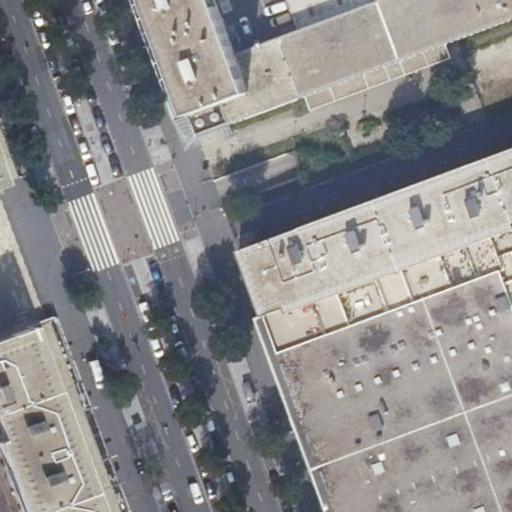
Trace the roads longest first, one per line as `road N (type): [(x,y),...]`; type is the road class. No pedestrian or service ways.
road 1 (tertiary): [(8,0),(197,511)]
road 2 (tertiary): [(263,511),(78,0)]
